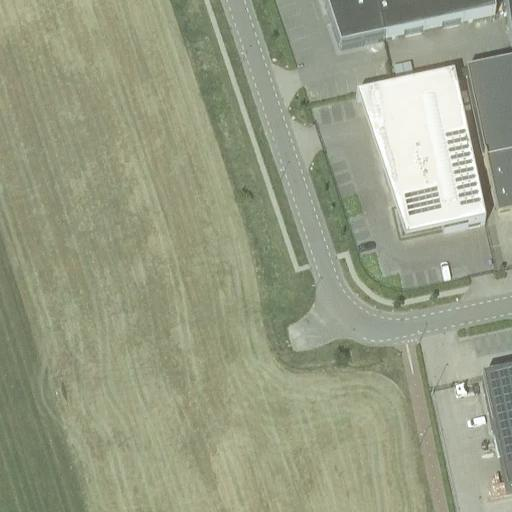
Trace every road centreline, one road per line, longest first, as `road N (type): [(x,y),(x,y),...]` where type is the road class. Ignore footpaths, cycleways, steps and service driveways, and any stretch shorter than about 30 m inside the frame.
road 1 (residential): [(336,319),(230,0)]
road 2 (unknown): [(262,98),(491,36)]
road 3 (unclassified): [(336,319),(367,332),(511,305)]
